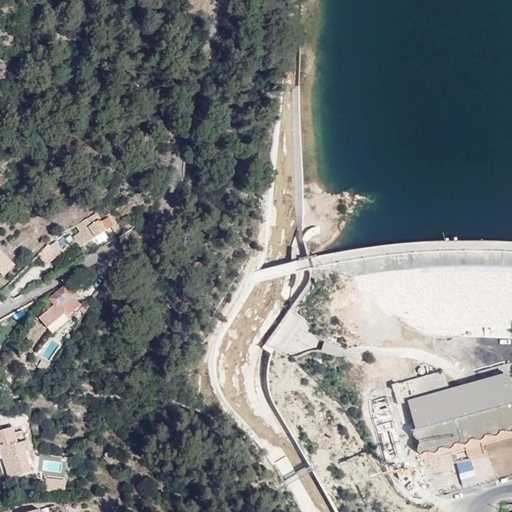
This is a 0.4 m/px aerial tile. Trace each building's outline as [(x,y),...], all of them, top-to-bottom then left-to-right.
[(110,207),(107,201),(93,209),(96,214),(110,207)] [(98,217),(92,216),(85,220),(91,229),(83,234),(81,232),(74,236),(80,247),(114,226),(108,216),(100,221),(98,217)] [(70,247),(73,244),(76,242),(71,235),(68,236),(68,235),(57,243),(57,241),(51,246),(57,256),(70,247)] [(0,271),(10,261),(0,250),(0,271)] [(0,271),(0,272),(3,276),(14,264),(10,261),(0,271)] [(75,284),(71,279),(63,284),(65,286),(50,299),(55,305),(39,317),(47,327),(64,313),(69,319),(83,308),(72,295),(68,290),(75,284)] [(79,289),(75,284),(68,290),(72,295),(79,289)] [(511,305),(499,308),(505,342),(511,340),(511,305)] [(499,352),(488,355),(490,360),(470,366),(472,371),(502,362),(499,352)] [(44,370),(47,366),(41,361),(38,366),(44,370)] [(408,401),(449,390),(444,371),(392,385),(397,404),(408,401)] [(511,403),(416,431),(415,430),(414,435),(417,439),(419,439),(420,445),(419,446),(418,451),(422,455),(423,455),(423,453),(429,452),(435,454),(439,450),(439,449),(445,448),(446,449),(450,450),(454,446),(454,444),(460,443),(466,445),(470,440),(475,439),(476,440),(481,441),(485,438),(485,436),(491,434),(491,436),(497,437),(500,433),(500,432),(506,430),(507,432),(511,433),(511,432),(511,403)] [(372,413),(376,426),(394,421),(391,409),(372,413)] [(376,426),(385,461),(404,456),(394,421),(376,426)] [(14,429),(4,431),(0,432),(0,451),(2,451),(9,481),(30,476),(26,457),(30,456),(27,445),(18,448),(15,435),(14,429)] [(18,448),(27,445),(25,432),(15,435),(18,448)]
